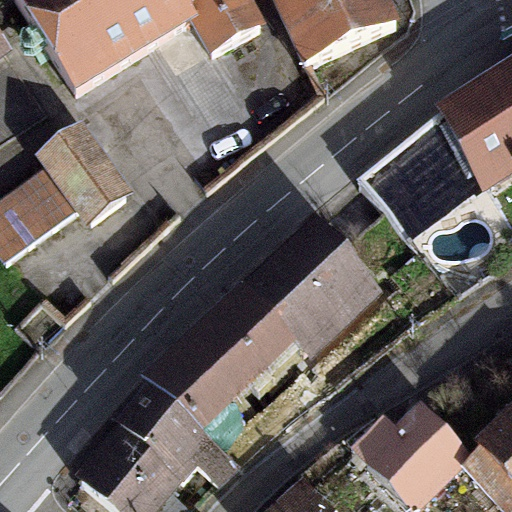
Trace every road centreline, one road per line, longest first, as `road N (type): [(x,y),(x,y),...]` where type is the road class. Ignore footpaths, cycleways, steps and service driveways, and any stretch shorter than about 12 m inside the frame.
road 1 (tertiary): [(0,475),(203,264),(462,33)]
road 2 (residential): [(228,511),(273,463),(370,389),(511,301)]
